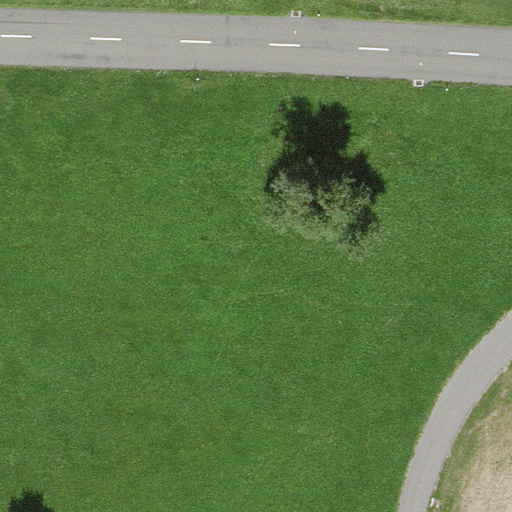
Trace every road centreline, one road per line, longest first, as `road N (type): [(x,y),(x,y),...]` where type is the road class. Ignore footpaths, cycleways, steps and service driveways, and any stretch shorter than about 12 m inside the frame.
road 1 (tertiary): [(511,58),(0,36)]
road 2 (track): [(511,341),(477,371),(417,488),(413,511)]
